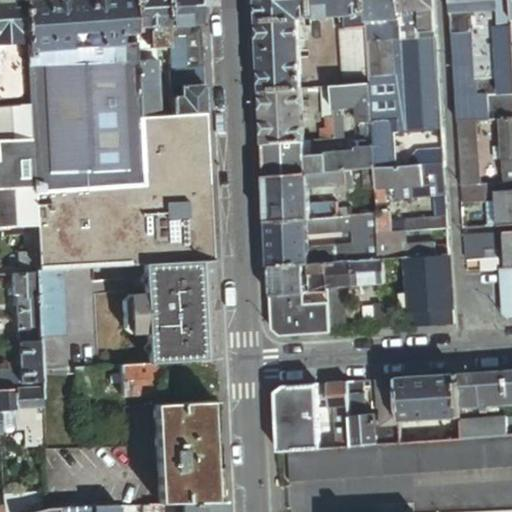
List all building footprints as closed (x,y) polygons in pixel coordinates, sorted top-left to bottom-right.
[(0,0),(0,110),(29,109),(23,0),(0,0)] [(137,28),(135,0),(23,0),(29,109),(34,194),(145,186),(144,168),(142,118),(137,28)] [(170,27),(168,0),(135,0),(137,28),(138,28),(154,28),(170,27)] [(168,0),(170,27),(202,25),(203,25),(201,0),(168,0)] [(313,22),(311,0),(257,0),(259,25),(301,23),(313,22)] [(368,32),(366,0),(311,0),(313,22),(346,20),(347,33),(368,32)] [(402,15),(400,0),(366,0),(368,32),(369,36),(382,35),(381,26),(383,23),(397,22),(402,22),(402,15)] [(433,0),(400,0),(402,15),(434,13),(433,0)] [(450,0),(453,38),(471,37),(469,16),(471,16),(470,0),(450,0)] [(511,10),(511,1),(511,0),(470,0),(471,16),(498,14),(500,49),(511,48),(511,10)] [(435,23),(434,13),(402,15),(402,22),(402,25),(435,23)] [(511,78),(511,48),(500,49),(498,14),(471,16),(469,16),(471,37),(453,38),(456,101),(478,99),(477,81),(511,78)] [(393,43),(403,43),(402,29),(397,29),(397,22),(383,23),(381,26),(382,35),(369,36),(369,44),(393,43)] [(303,79),(301,23),(259,25),(262,81),(303,79)] [(436,41),(435,23),(402,25),(402,29),(403,43),(436,41)] [(202,25),(170,27),(171,37),(186,36),(188,69),(204,68),(202,25)] [(171,37),(170,27),(154,28),(155,32),(155,49),(171,48),(171,37)] [(346,90),(372,88),(371,78),(369,44),(369,36),(368,32),(347,33),(341,32),(344,84),(346,84),(346,90)] [(186,36),(171,37),(171,48),(173,69),(188,69),(186,36)] [(442,131),(436,41),(403,43),(409,133),(442,131)] [(369,44),(371,78),(395,77),(393,43),(369,44)] [(399,134),(409,133),(403,43),(393,43),(395,77),(371,78),(372,88),(374,126),(399,124),(399,134)] [(140,63),(156,62),(156,52),(149,52),(149,48),(139,49),(140,63)] [(143,117),(175,115),(174,103),(166,103),(158,108),(156,62),(140,63),(143,117)] [(206,87),(205,68),(204,68),(188,69),(173,69),(174,89),(184,88),(206,87)] [(488,99),(511,97),(511,78),(477,81),(478,99),(488,99)] [(263,95),(304,92),(303,79),(262,81),(263,95)] [(207,114),(206,87),(184,88),(184,97),(174,98),(174,103),(175,115),(175,116),(207,114)] [(364,127),(374,126),(372,88),(346,90),(334,91),(335,113),(338,113),(363,111),(364,127)] [(332,91),(323,91),(325,122),(327,122),(334,122),(332,91)] [(306,146),(304,92),(263,95),(265,148),(306,146)] [(502,123),(511,122),(511,97),(488,99),(489,124),(502,123)] [(488,99),(478,99),(456,101),(458,126),(476,125),(489,124),(488,99)] [(0,231),(26,230),(35,230),(35,220),(34,194),(29,109),(0,110),(0,231)] [(207,114),(175,116),(142,118),(144,168),(201,164),(209,163),(207,114)] [(323,133),(323,144),(337,143),(337,142),(336,122),(334,122),(327,122),(328,132),(323,133)] [(505,163),(511,162),(511,122),(502,123),(505,163)] [(400,136),(399,134),(399,124),(374,126),(374,132),(375,152),(377,172),(395,171),(393,136),(400,136)] [(476,125),(458,126),(461,167),(479,165),(476,125)] [(363,152),(375,152),(374,132),(364,132),(362,133),(363,152)] [(267,182),(308,178),(307,161),(306,146),(265,148),(267,182)] [(308,178),(348,175),(352,174),(363,174),(363,152),(355,153),(355,156),(313,158),(307,161),(308,178)] [(377,172),(375,152),(363,152),(363,174),(377,172)] [(444,167),(443,155),(422,156),(408,164),(408,170),(444,167)] [(209,171),(209,163),(201,164),(202,172),(209,171)] [(201,164),(144,168),(145,186),(34,194),(35,220),(67,218),(211,206),(209,171),(202,172),(201,164)] [(395,171),(377,172),(378,189),(378,192),(385,192),(395,191),(413,190),(445,188),(444,167),(408,170),(395,171)] [(479,168),(461,170),(462,189),(481,188),(479,168)] [(378,189),(377,172),(363,174),(365,189),(378,189)] [(349,188),(348,175),(308,178),(267,182),(269,226),(336,221),(340,221),(340,215),(339,206),(320,207),(312,211),(311,186),(320,190),(347,188),(349,188)] [(496,196),(511,194),(511,185),(481,188),(462,189),(463,207),(488,205),(490,228),(498,228),(496,196)] [(413,190),(395,191),(395,201),(414,200),(413,190)] [(395,191),(385,192),(386,200),(387,202),(395,201),(395,191)] [(379,218),(380,224),(388,224),(386,200),(385,192),(378,192),(378,200),(379,218)] [(511,229),(511,194),(496,196),(498,228),(498,230),(511,229)] [(365,219),(379,218),(378,200),(351,202),(357,213),(357,219),(365,219)] [(212,216),(211,206),(67,218),(67,228),(212,216)] [(67,218),(35,220),(35,230),(37,252),(213,239),(212,216),(67,228),(67,218)] [(382,263),(380,237),(380,224),(379,218),(365,219),(367,264),(382,263)] [(446,220),(406,222),(407,233),(446,230),(446,220)] [(336,236),(336,221),(269,226),(271,271),(304,269),(311,268),(310,257),(310,238),(336,236)] [(340,221),(336,221),(336,236),(345,236),(344,221),(340,221)] [(380,237),(407,235),(407,233),(406,222),(388,224),(380,224),(380,237)] [(37,252),(35,230),(26,230),(27,254),(28,276),(38,275),(37,252)] [(449,238),(448,232),(423,234),(423,240),(449,238)] [(408,248),(407,235),(380,237),(382,263),(384,263),(404,262),(409,261),(408,248)] [(501,252),(500,237),(485,238),(486,253),(501,252)] [(486,253),(485,238),(465,239),(467,264),(486,263),(486,253)] [(214,263),(213,239),(37,252),(38,275),(64,273),(94,271),(145,267),(214,263)] [(450,258),(449,247),(433,248),(433,246),(408,248),(409,261),(450,258)] [(504,262),(504,253),(501,253),(501,252),(486,253),(486,263),(504,262)] [(327,267),(331,267),(330,257),(330,255),(310,257),(311,268),(327,267)] [(330,257),(331,267),(344,266),(343,256),(330,257)] [(450,259),(450,258),(409,261),(404,262),(409,331),(449,329),(451,324),(454,324),(450,259)] [(214,263),(145,267),(145,292),(146,297),(129,298),(124,303),(125,332),(131,336),(147,335),(148,366),(161,365),(218,361),(215,289),(214,263)] [(384,263),(382,263),(367,264),(352,266),(354,290),(386,287),(384,263)] [(354,290),(352,266),(344,266),(331,267),(327,267),(328,291),(340,291),(341,307),(355,306),(354,290)] [(328,291),(327,267),(311,268),(312,287),(312,296),(328,295),(328,291)] [(305,288),(304,269),(271,271),(273,299),(303,297),(306,297),(305,288)] [(94,271),(64,273),(67,339),(41,341),(41,343),(43,374),(79,371),(95,370),(122,368),(119,297),(96,298),(94,271)] [(511,272),(508,273),(505,273),(502,273),(504,317),(511,323),(511,272)] [(64,273),(38,275),(41,341),(67,339),(64,273)] [(41,341),(38,275),(28,276),(21,276),(14,276),(16,296),(18,296),(22,344),(41,343),(41,341)] [(303,308),(303,297),(273,299),(274,335),(279,340),(310,338),(309,307),(303,308)] [(310,338),(331,336),(329,312),(329,306),(309,307),(310,338)] [(388,320),(387,307),(374,308),(375,321),(388,320)] [(331,336),(343,335),(341,311),(329,312),(331,336)] [(376,333),(389,332),(388,320),(375,321),(376,333)] [(43,383),(43,374),(41,343),(22,344),(20,344),(23,384),(43,383)] [(162,393),(161,365),(148,366),(124,368),(125,396),(162,393)] [(95,370),(79,371),(80,399),(95,398),(95,370)] [(511,373),(458,377),(461,412),(473,411),(479,410),(485,410),(499,409),(511,408),(511,373)] [(461,412),(458,377),(398,382),(401,426),(461,421),(461,412)] [(401,426),(398,382),(378,383),(380,411),(382,410),(384,433),(401,432),(401,426)] [(367,399),(366,384),(349,385),(351,415),(359,415),(358,393),(362,393),(362,399),(367,399)] [(351,415),(349,385),(330,386),(332,412),(337,412),(340,451),(353,450),(351,420),(351,415)] [(279,455),(288,455),(323,452),(318,387),(282,390),(277,395),(279,455)] [(46,448),(44,409),(43,389),(6,391),(0,391),(0,426),(29,425),(29,433),(33,433),(34,448),(46,448)] [(225,505),(221,403),(155,406),(159,508),(185,506),(225,505)] [(461,412),(461,421),(468,421),(467,418),(473,418),(473,411),(461,412)] [(353,450),(378,449),(376,418),(351,420),(353,450)] [(507,422),(461,425),(462,431),(462,443),(511,439),(511,428),(508,428),(507,422)] [(441,444),(462,443),(462,431),(440,432),(441,444)] [(290,485),(511,469),(511,439),(462,443),(441,444),(402,447),(385,448),(378,449),(353,450),(340,451),(323,452),(288,455),(290,485)] [(43,511),(50,511),(49,499),(5,507),(5,511),(43,511)]
